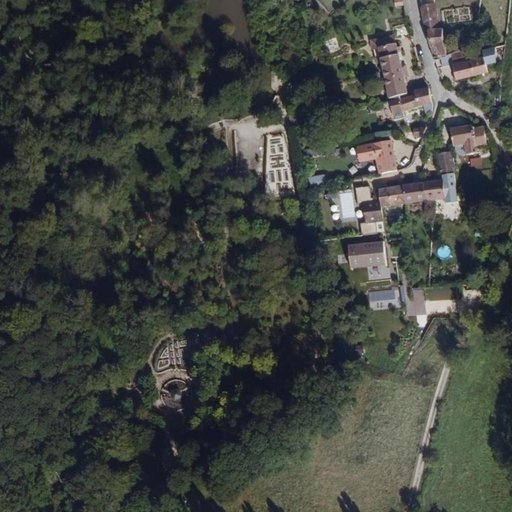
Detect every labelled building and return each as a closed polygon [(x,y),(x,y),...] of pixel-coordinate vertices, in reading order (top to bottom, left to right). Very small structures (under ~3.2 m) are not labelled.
[(443,10),(432,11),(435,38),(438,37),(447,37),(443,10)] [(413,23),(409,24),(397,28),(400,40),(416,35),(413,23)] [(438,37),(441,56),(460,53),(469,52),(467,36),(447,37),(438,37)] [(322,43),(323,52),(338,51),(338,42),(322,43)] [(401,59),(399,46),(390,49),(392,61),(401,59)] [(394,94),(395,103),(403,102),(411,101),(407,82),(412,81),(411,75),(404,76),(401,59),(392,61),(390,49),(378,52),(389,95),(394,94)] [(469,52),(460,53),(464,71),(476,69),(473,52),(469,52)] [(508,72),(505,56),(494,59),(495,65),(497,74),(508,72)] [(498,79),(497,74),(495,65),(476,69),(464,71),(467,85),(498,79)] [(438,106),(433,91),(422,94),(421,100),(411,101),(403,102),(404,111),(438,106)] [(404,111),(403,102),(396,103),(398,116),(409,114),(408,111),(404,111)] [(479,144),(492,140),(490,129),(475,131),(473,129),(453,133),(455,145),(459,145),(468,143),(469,152),(480,150),(479,144)] [(276,139),(276,153),(284,153),(284,138),(276,139)] [(379,154),(395,149),(393,139),(376,143),(379,154)] [(461,153),(469,152),(468,143),(459,145),(461,153)] [(305,157),(322,153),(320,146),(303,151),(305,157)] [(444,165),(458,164),(456,152),(449,153),(448,148),(441,148),(444,165)] [(384,172),(401,168),(395,149),(379,154),(384,172)] [(479,156),(469,159),(472,167),(482,164),(479,156)] [(273,194),(289,193),(286,163),(270,165),(273,194)] [(454,173),(459,172),(458,164),(444,165),(445,174),(454,173)] [(446,178),(448,193),(447,203),(458,201),(454,173),(445,174),(446,178)] [(310,187),(326,183),(325,174),(308,178),(310,187)] [(426,196),(448,193),(446,178),(424,181),(426,196)] [(405,184),(408,199),(426,196),(424,181),(405,184)] [(383,203),(408,199),(405,184),(381,187),(382,199),(375,200),(375,204),(383,203)] [(365,201),(371,200),(369,187),(356,189),(358,205),(365,204),(365,201)] [(385,211),(383,203),(375,204),(375,200),(371,200),(365,201),(365,204),(368,222),(383,220),(386,219),(385,211)] [(383,220),(368,222),(360,224),(362,235),(386,232),(383,220)]
